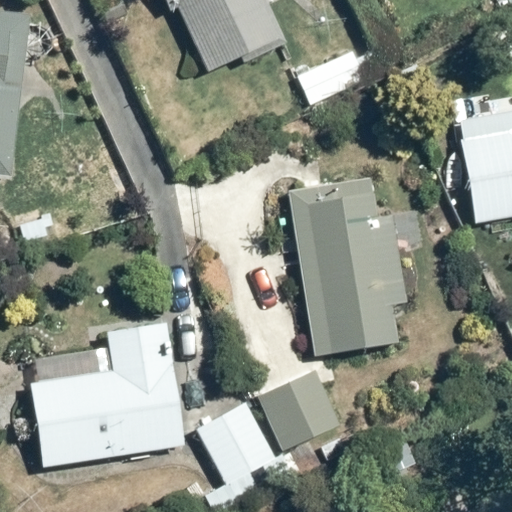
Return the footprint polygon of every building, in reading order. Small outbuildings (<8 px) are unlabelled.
[(259,0),(160,0),(164,8),(172,4),(205,74),(232,62),(235,68),(281,47),(259,0)] [(0,179),(8,181),(26,7),(0,4),(0,179)] [(362,42),(292,70),(305,104),(376,76),(362,42)] [(511,106),(452,116),(471,223),(511,215),(511,106)] [(365,175),(284,187),(310,355),(395,342),(389,302),(403,300),(391,218),(372,221),(365,175)] [(34,381),(26,382),(39,465),(177,444),(158,321),(102,329),(108,368),(91,371),(88,350),(31,359),(34,381)] [(310,366),(251,395),(277,449),(336,421),(310,366)] [(241,401),(192,430),(224,484),(272,456),(241,401)]
